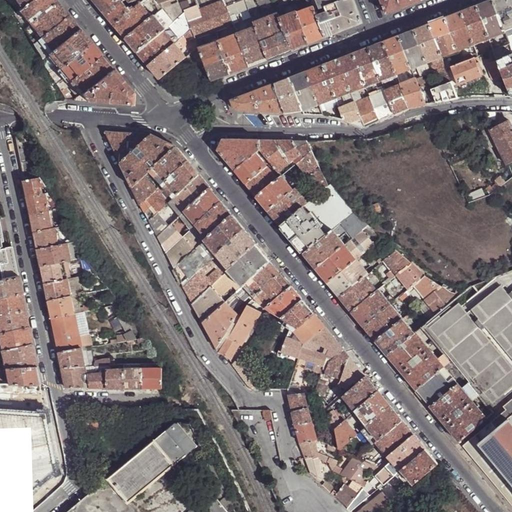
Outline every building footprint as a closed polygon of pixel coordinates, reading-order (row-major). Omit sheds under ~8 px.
[(15,0),(21,9),(31,0),(15,0)] [(54,0),(31,0),(21,9),(18,11),(29,25),(56,3),(54,0)] [(93,0),(98,6),(104,12),(118,0),(93,0)] [(111,22),(115,26),(131,12),(123,2),(122,2),(121,0),(118,0),(104,12),(111,22)] [(126,0),(123,2),(131,12),(135,9),(132,5),(131,4),(127,0),(126,0)] [(243,13),(249,10),(245,0),(239,2),(243,13)] [(249,10),(249,12),(259,8),(255,0),(245,0),(249,10)] [(363,24),(353,0),(344,0),(324,8),(327,13),(320,16),(318,10),(315,11),(325,38),(343,31),(363,24)] [(324,8),(344,0),(316,0),(320,9),(324,8)] [(405,8),(423,1),(422,0),(380,0),(386,15),(405,8)] [(511,0),(494,0),(492,1),(505,33),(511,29),(511,0)] [(215,32),(234,26),(230,17),(227,7),(226,7),(223,1),(199,10),(202,17),(215,32)] [(484,4),(476,7),(489,40),(505,34),(505,33),(492,1),(484,4)] [(59,6),(56,3),(29,25),(40,39),(67,16),(59,6)] [(175,14),(178,19),(183,15),(181,9),(178,3),(162,9),(169,18),(175,14)] [(123,36),(126,39),(152,17),(141,4),(135,9),(131,12),(115,26),(123,36)] [(227,7),(230,17),(235,15),(232,5),(227,7)] [(263,19),(277,14),(275,7),(261,13),(263,19)] [(316,42),(325,38),(315,11),(313,7),(296,14),(309,45),(316,42)] [(468,10),(461,13),(474,46),(489,40),(476,7),(468,10)] [(198,8),(186,13),(189,22),(202,17),(199,10),(198,8)] [(154,15),(166,29),(169,27),(173,23),(169,18),(162,9),(154,15)] [(300,48),(309,45),(296,14),(296,12),(279,19),(292,51),(300,48)] [(169,27),(180,40),(186,35),(192,30),(189,22),(186,13),(183,15),(178,19),(173,23),(169,27)] [(452,16),(445,19),(458,52),(474,46),(461,13),(452,16)] [(169,18),(173,23),(178,19),(175,14),(169,18)] [(279,56),(292,51),(279,19),(277,14),(263,19),(254,23),(256,27),(268,60),(279,56)] [(133,47),(137,53),(164,31),(166,29),(154,15),(152,17),(126,39),(133,47)] [(48,55),(79,30),(72,21),(67,16),(40,39),(33,45),(41,60),(48,55)] [(210,34),(215,32),(202,17),(189,22),(192,30),(196,40),(210,34)] [(438,22),(429,25),(442,58),(458,52),(445,19),(438,22)] [(40,39),(29,25),(24,29),(33,45),(40,39)] [(422,28),(414,31),(427,64),(430,62),(442,58),(429,25),(422,28)] [(258,64),(268,60),(256,27),(237,34),(250,67),(258,64)] [(83,35),(79,30),(48,55),(58,69),(59,68),(90,43),(83,35)] [(192,44),(197,43),(196,40),(192,30),(186,35),(192,44)] [(144,62),(148,66),(175,44),(164,31),(137,53),(144,62)] [(406,34),(399,37),(412,70),(427,64),(414,31),(406,34)] [(241,71),(250,67),(237,34),(219,41),(231,75),(241,71)] [(391,40),(384,43),(396,76),(412,70),(399,37),(391,40)] [(223,78),(231,75),(219,41),(199,49),(208,72),(212,82),(223,78)] [(95,49),(90,43),(59,68),(70,82),(101,57),(95,49)] [(375,46),(368,49),(381,81),(396,76),(384,43),(375,46)] [(156,76),(159,80),(186,58),(175,44),(148,66),(156,76)] [(509,45),(502,48),(504,54),(511,51),(509,45)] [(359,53),(353,55),(366,87),(381,81),(368,49),(359,53)] [(346,57),(338,60),(351,93),(357,91),(366,87),(353,55),(346,57)] [(507,87),(511,98),(511,55),(498,62),(507,87)] [(105,62),(101,57),(70,82),(81,95),(112,70),(105,62)] [(430,62),(440,88),(451,83),(446,70),(442,58),(430,62)] [(468,61),(462,63),(451,68),(458,87),(482,77),(475,59),(468,61)] [(330,63),(323,66),(336,99),(340,97),(351,93),(338,60),(330,63)] [(313,70),(307,72),(319,105),(321,110),(329,107),(337,104),(336,99),(323,66),(313,70)] [(431,74),(428,66),(417,70),(421,78),(423,77),(431,74)] [(112,70),(81,95),(75,100),(74,100),(85,101),(132,104),(132,94),(117,77),(112,70)] [(298,76),(290,79),(303,112),(312,108),(319,105),(307,72),(298,76)] [(427,88),(423,77),(421,78),(416,80),(420,90),(427,88)] [(274,85),(285,114),(293,113),(296,112),(302,112),(303,112),(290,79),(282,82),(274,85)] [(400,86),(398,79),(395,80),(397,86),(385,91),(394,115),(402,112),(409,108),(400,86)] [(416,80),(400,86),(409,108),(414,107),(422,106),(426,105),(420,90),(416,80)] [(440,88),(431,91),(436,103),(443,102),(458,99),(451,83),(440,88)] [(260,112),(285,114),(274,85),(268,87),(252,94),(260,112)] [(75,100),(64,87),(59,91),(65,100),(74,100),(75,100)] [(503,98),(511,98),(507,87),(500,90),(503,98)] [(357,91),(351,93),(354,102),(355,103),(361,101),(357,91)] [(385,91),(369,97),(371,101),(379,122),(386,118),(394,115),(385,91)] [(354,102),(351,93),(340,97),(343,107),(354,102)] [(241,111),(260,112),(252,94),(247,96),(232,102),(235,111),(241,111)] [(361,101),(355,103),(364,128),(372,125),(379,122),(371,101),(362,104),(361,101)] [(343,107),(339,108),(344,121),(350,123),(362,128),(363,128),(364,128),(355,103),(354,102),(343,107)] [(494,112),(476,112),(481,123),(485,121),(484,120),(495,120),(494,112)] [(507,166),(509,165),(511,163),(511,127),(508,120),(489,130),(507,166)] [(106,134),(120,163),(152,136),(151,135),(143,135),(134,134),(117,133),(106,132),(106,134)] [(152,136),(120,163),(132,188),(150,171),(176,147),(160,140),(152,136)] [(257,154),(260,151),(259,141),(241,140),(224,140),(218,150),(228,163),(235,172),(257,154)] [(294,161),(296,164),(297,164),(303,159),(292,141),(288,141),(270,141),(259,141),(260,151),(271,164),(279,173),(294,161)] [(292,141),(303,159),(312,151),(307,141),(304,141),(292,141)] [(180,153),(176,147),(150,171),(162,185),(188,161),(180,153)] [(297,164),(309,178),(320,169),(312,151),(303,159),(297,164)] [(241,179),(246,185),(267,167),(257,154),(235,172),(241,179)] [(35,161),(20,164),(24,182),(41,178),(44,184),(35,161)] [(192,166),(188,161),(162,185),(173,198),(199,175),(192,166)] [(267,167),(278,180),(282,177),(279,173),(271,164),(267,167)] [(252,191),(257,198),(278,180),(267,167),(246,185),(252,191)] [(309,178),(321,192),(328,186),(320,169),(309,178)] [(162,185),(150,171),(132,188),(137,196),(141,204),(162,185)] [(199,175),(173,198),(184,212),(210,188),(202,179),(199,175)] [(264,206),(268,212),(294,191),(282,177),(278,180),(257,198),(264,206)] [(41,178),(24,182),(26,190),(28,198),(41,195),(40,189),(46,187),(44,184),(41,178)] [(491,188),(494,192),(505,184),(501,178),(495,183),(496,184),(491,188)] [(173,198),(162,185),(141,204),(146,215),(149,221),(168,203),(173,198)] [(299,249),(304,255),(333,231),(347,219),(353,214),(347,209),(330,185),(329,186),(328,186),(321,192),(307,204),(281,226),(285,232),(299,249)] [(485,190),(489,196),(494,192),(491,188),(490,186),(485,190)] [(215,195),(210,188),(184,212),(195,225),(221,202),(215,195)] [(276,221),(281,226),(307,204),(295,189),(294,191),(268,212),(276,221)] [(28,198),(29,207),(31,215),(49,212),(46,194),(41,195),(28,198)] [(184,212),(173,198),(168,203),(180,216),(184,212)] [(226,208),(221,202),(195,225),(207,239),(233,215),(226,208)] [(180,216),(168,203),(149,221),(157,237),(171,225),(180,216)] [(371,206),(373,213),(379,211),(377,204),(371,206)] [(51,211),(49,212),(31,215),(33,226),(35,233),(53,229),(50,214),(52,214),(51,211)] [(195,225),(184,212),(180,216),(189,227),(191,229),(195,225)] [(333,231),(345,246),(362,231),(368,226),(353,214),(347,219),(333,231)] [(237,221),(233,215),(207,239),(205,241),(217,255),(245,230),(237,221)] [(182,237),(171,225),(157,237),(165,253),(182,237)] [(207,239),(195,225),(191,229),(184,236),(182,237),(165,253),(174,269),(205,241),(207,239)] [(66,230),(65,227),(64,227),(53,229),(35,233),(37,244),(38,250),(67,244),(66,241),(58,243),(56,232),(66,230)] [(0,270),(2,280),(18,276),(13,251),(12,246),(0,248),(0,245),(0,246),(0,242),(0,241),(2,241),(0,228),(0,270)] [(249,236),(245,230),(217,255),(229,269),(257,245),(249,236)] [(311,262),(316,269),(345,246),(333,231),(304,255),(311,262)] [(345,246),(357,260),(374,246),(362,231),(345,246)] [(217,255),(205,241),(174,269),(183,285),(217,255)] [(376,244),(388,259),(395,253),(379,241),(376,244)] [(67,244),(38,250),(41,262),(42,268),(61,264),(67,262),(71,261),(68,244),(67,244)] [(229,269),(222,276),(235,293),(243,286),(270,261),(263,252),(257,245),(229,269)] [(324,278),(328,284),(357,260),(345,246),(316,269),(324,278)] [(385,261),(397,275),(412,263),(397,252),(395,253),(388,259),(385,261)] [(229,269),(217,255),(183,285),(192,303),(222,276),(229,269)] [(95,273),(84,259),(81,259),(85,275),(94,274),(95,273)] [(334,291),(340,298),(366,277),(369,275),(357,260),(328,284),(334,291)] [(254,298),(281,275),(275,267),(270,261),(243,286),(251,295),(254,298)] [(67,262),(61,264),(64,280),(68,280),(71,279),(67,262)] [(397,275),(409,290),(414,286),(426,276),(412,263),(397,275)] [(61,264),(42,268),(44,279),(45,285),(64,280),(61,264)] [(426,402),(431,408),(459,384),(465,379),(469,384),(479,396),(492,412),(511,395),(511,270),(499,276),(465,304),(461,300),(455,305),(453,303),(438,316),(423,328),(433,341),(435,343),(444,354),(451,362),(417,391),(426,402)] [(106,286),(95,273),(94,274),(97,288),(106,286)] [(285,279),(281,275),(254,298),(265,309),(266,309),(291,287),(285,279)] [(376,275),(369,281),(376,289),(383,283),(376,275)] [(20,285),(18,276),(2,280),(0,279),(0,297),(21,293),(20,285)] [(203,322),(235,293),(222,276),(192,303),(198,313),(203,322)] [(414,286),(426,301),(442,287),(426,276),(414,286)] [(347,307),(352,313),(378,292),(376,289),(369,281),(366,277),(340,298),(347,307)] [(64,280),(45,285),(48,296),(49,302),(71,297),(68,280),(64,280)] [(445,283),(442,287),(451,293),(459,297),(460,291),(460,288),(452,287),(445,283)] [(240,317),(234,311),(243,303),(251,295),(243,286),(235,293),(203,322),(208,332),(219,352),(240,317)] [(296,293),(291,287),(266,309),(279,317),(281,318),(302,300),(296,293)] [(425,301),(437,315),(459,298),(459,297),(451,293),(442,287),(426,301),(425,301)] [(359,321),(364,327),(391,305),(379,290),(378,292),(352,313),(359,321)] [(23,301),(21,293),(0,297),(0,315),(25,310),(23,301)] [(79,295),(71,297),(75,314),(83,312),(79,295)] [(117,305),(112,296),(108,298),(112,306),(117,305)] [(71,297),(49,302),(51,312),(52,319),(75,314),(71,297)] [(307,306),(302,300),(281,318),(286,321),(283,325),(290,329),(293,331),(314,314),(307,306)] [(240,317),(247,306),(246,306),(243,303),(234,311),(240,317)] [(370,335),(376,342),(403,319),(391,305),(364,327),(370,335)] [(260,313),(247,306),(240,317),(219,352),(227,358),(230,359),(240,344),(241,345),(260,313)] [(26,316),(25,310),(0,315),(0,333),(28,327),(26,316)] [(114,312),(125,334),(116,336),(117,342),(127,341),(133,340),(136,339),(120,310),(114,312)] [(83,312),(75,314),(82,348),(86,347),(94,346),(86,312),(84,312),(83,312)] [(75,314),(52,319),(57,341),(59,353),(82,348),(75,314)] [(314,314),(293,331),(290,329),(281,352),(299,358),(304,344),(325,327),(318,318),(314,314)] [(381,348),(388,356),(415,333),(403,319),(376,342),(381,348)] [(30,334),(28,327),(0,333),(0,347),(1,351),(32,344),(30,334)] [(323,367),(327,356),(334,358),(343,350),(333,337),(325,327),(304,344),(299,358),(323,367)] [(395,365),(402,373),(430,350),(416,333),(415,333),(388,356),(395,365)] [(34,354),(32,344),(1,351),(4,370),(36,367),(34,354)] [(86,367),(82,348),(59,353),(61,363),(62,368),(86,367)] [(350,358),(343,350),(334,358),(327,356),(323,367),(322,369),(326,371),(326,374),(341,379),(342,380),(353,383),(354,383),(363,374),(350,358)] [(411,383),(417,391),(451,362),(444,354),(438,359),(430,350),(402,373),(411,383)] [(250,390),(256,390),(257,388),(258,383),(259,378),(243,356),(242,356),(240,356),(232,365),(250,390)] [(102,373),(88,375),(87,375),(90,388),(97,388),(107,388),(107,372),(107,369),(107,365),(102,366),(102,373)] [(38,375),(36,367),(4,370),(8,385),(40,385),(38,375)] [(88,375),(86,367),(62,368),(65,382),(66,388),(90,388),(87,375),(88,375)] [(107,372),(107,388),(115,388),(124,389),(124,369),(107,369),(107,372)] [(140,389),(142,389),(142,369),(124,369),(124,389),(129,389),(140,389)] [(152,389),(161,389),(162,389),(161,369),(149,369),(142,369),(142,389),(152,389)] [(161,389),(161,397),(174,396),(166,388),(167,387),(164,380),(161,369),(162,389),(161,389)] [(326,371),(322,369),(319,379),(315,393),(322,398),(325,396),(329,382),(337,385),(341,379),(326,374),(326,371)] [(298,373),(294,372),(290,383),(287,389),(288,393),(295,392),(299,380),(296,379),(298,373)] [(364,376),(363,374),(354,383),(356,386),(366,377),(364,376)] [(371,383),(366,377),(356,386),(343,398),(355,412),(378,392),(371,383)] [(439,418),(445,425),(473,402),(462,389),(459,384),(431,408),(439,418)] [(462,389),(473,402),(479,396),(469,384),(468,384),(462,389)] [(382,397),(378,392),(355,412),(367,427),(390,406),(382,397)] [(328,406),(333,401),(327,393),(325,396),(322,398),(328,406)] [(308,408),(305,394),(288,396),(290,404),(292,412),(308,408)] [(453,435),(459,442),(487,419),(473,402),(445,425),(453,435)] [(367,427),(375,437),(370,442),(373,446),(374,445),(376,443),(402,421),(395,413),(390,406),(367,427)] [(317,441),(308,408),(292,412),(294,426),(297,436),(299,443),(305,459),(317,458),(317,457),(316,441),(317,441)] [(336,429),(341,425),(338,420),(334,412),(331,408),(325,414),(332,430),(330,430),(330,434),(333,433),(336,433),(336,429)] [(0,511),(7,511),(57,474),(43,412),(0,409),(0,511)] [(334,412),(338,420),(342,416),(339,409),(334,412)] [(270,411),(262,410),(264,421),(271,420),(270,411)] [(149,426),(141,413),(133,420),(139,434),(149,426)] [(100,414),(79,414),(79,424),(83,424),(83,432),(100,432),(100,414)] [(511,424),(508,420),(479,444),(479,445),(489,457),(511,484),(511,424)] [(357,435),(345,421),(341,425),(336,429),(336,433),(337,438),(339,450),(357,435)] [(406,426),(402,421),(376,443),(388,457),(414,436),(406,426)] [(175,423),(131,459),(108,479),(120,493),(128,503),(169,469),(198,445),(179,423),(175,423)] [(375,437),(367,427),(361,431),(370,442),(375,437)] [(388,457),(392,461),(375,476),(383,485),(385,483),(400,471),(426,450),(418,440),(414,436),(388,457)] [(82,445),(87,468),(96,466),(92,442),(82,445)] [(198,445),(169,469),(176,477),(201,456),(217,488),(188,511),(198,511),(203,508),(217,497),(225,490),(201,443),(198,445)] [(385,460),(374,445),(373,446),(358,459),(377,467),(378,467),(382,463),(385,460)] [(511,484),(489,457),(479,445),(469,454),(511,506),(511,484)] [(430,455),(426,450),(400,471),(413,485),(438,464),(430,455)] [(377,467),(358,459),(355,457),(341,476),(353,482),(359,485),(371,469),(374,471),(377,467)] [(322,479),(317,459),(317,458),(305,459),(308,464),(312,472),(315,476),(320,481),(322,479)] [(89,486),(93,490),(104,481),(100,477),(89,486)] [(363,488),(364,487),(359,485),(353,482),(348,489),(357,496),(363,488)] [(322,486),(334,498),(335,496),(336,495),(324,483),(322,486)] [(348,508),(357,496),(348,489),(343,486),(336,495),(335,496),(348,508)] [(350,511),(370,496),(363,488),(357,496),(348,508),(347,510),(348,511),(350,511)] [(391,495),(387,498),(383,493),(359,511),(380,511),(395,500),(391,495)] [(217,497),(203,508),(206,511),(228,511),(227,510),(220,502),(217,497)] [(225,497),(220,502),(227,510),(232,506),(225,497)]
